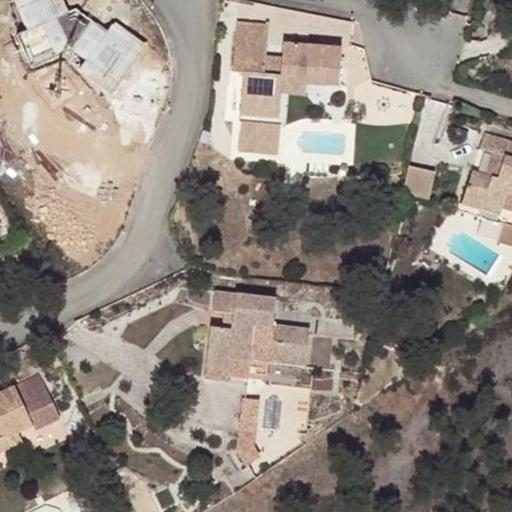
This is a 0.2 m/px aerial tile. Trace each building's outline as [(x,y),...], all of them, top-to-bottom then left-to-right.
[(45,0),(33,18),(50,28),(55,21),(101,53),(123,23),(90,0),(45,0)] [(332,96),(338,60),(280,53),(276,74),(263,71),(267,35),(237,29),(229,78),(238,78),(234,119),(270,125),(276,88),(332,96)] [(233,130),(231,162),(244,163),(246,131),(233,130)] [(246,131),(244,163),(273,165),(276,133),(246,131)] [(511,142),(477,131),(474,147),(496,156),(492,177),(467,171),(455,213),(502,225),(496,243),(511,247),(511,142)] [(411,164),(404,192),(431,198),(438,170),(411,164)] [(269,336),(270,309),(212,301),(208,322),(226,323),(224,338),(207,336),(200,387),(218,389),(220,383),(242,385),(244,371),(299,378),(304,341),(269,336)] [(40,432),(21,395),(0,404),(0,466),(12,461),(5,448),(40,432)]
